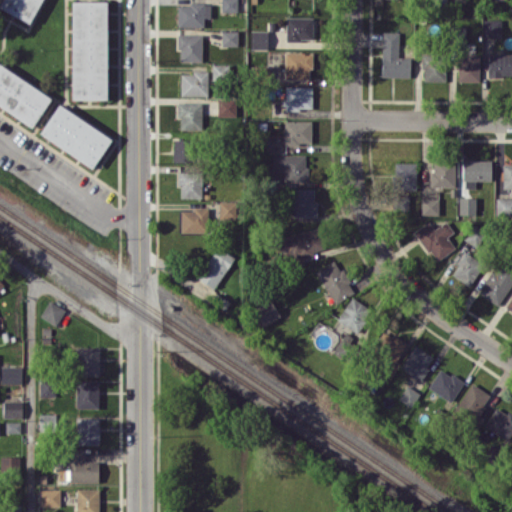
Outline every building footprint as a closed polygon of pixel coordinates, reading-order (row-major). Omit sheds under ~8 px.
[(41,0),(1,0),(0,4),(0,8),(30,23),(41,0)] [(221,0),(221,11),(237,11),(237,0),(221,0)] [(106,1),(71,1),(71,99),(107,99),(106,1)] [(204,26),(204,17),(210,17),(210,4),(177,4),(177,27),(204,26)] [(312,17),(286,17),(285,40),(312,40),(312,17)] [(501,37),(501,19),(483,19),(483,37),(501,37)] [(221,46),(238,46),(238,30),(221,30),(221,46)] [(250,48),(267,49),(267,30),(250,30),(250,48)] [(398,31),(382,31),(381,76),(410,77),(410,57),(398,57),(398,31)] [(201,61),(202,34),(178,33),(178,61),(201,61)] [(284,79),(310,79),(311,52),(284,51),(284,79)] [(511,54),(488,53),(488,76),(511,76),(511,54)] [(422,81),(445,80),(444,54),(422,54),(422,81)] [(479,81),(479,54),(453,54),(453,69),(457,69),(457,81),(479,81)] [(51,97),(0,64),(0,106),(32,127),(51,97)] [(211,79),(224,80),(225,70),(223,70),(223,64),(212,64),(211,79)] [(208,95),(208,72),(180,72),(180,95),(208,95)] [(312,86),(285,86),(284,108),(311,109),(312,86)] [(235,98),(217,99),(217,116),(235,115),(235,98)] [(180,129),(201,129),(201,101),(176,102),(176,118),(179,118),(180,129)] [(38,133),(92,167),(111,138),(58,103),(38,133)] [(311,120),(284,120),(284,144),(311,144),(311,120)] [(172,161),(195,161),(195,139),(173,138),(172,161)] [(306,154),(272,155),(272,171),(283,171),(284,182),(306,181),(306,154)] [(491,180),(491,160),(463,160),(462,180),(491,180)] [(455,187),(455,162),(431,161),(431,186),(455,187)] [(416,190),(416,162),(395,162),(395,189),(416,190)] [(502,188),(511,188),(511,164),(503,165),(502,188)] [(180,197),(201,198),(201,171),(177,170),(177,186),(180,186),(180,197)] [(315,216),(315,189),(292,188),(292,216),(315,216)] [(438,215),(439,198),(421,197),(420,214),(438,215)] [(475,214),(476,197),(459,197),(458,214),(475,214)] [(496,216),(511,215),(511,197),(496,197),(496,216)] [(218,218),(235,219),(236,201),(219,200),(218,218)] [(181,233),(205,232),(204,208),(180,209),(181,233)] [(415,231),(435,260),(455,247),(447,236),(453,232),(446,220),(434,229),(429,221),(415,231)] [(280,237),(288,267),(303,263),(301,255),(324,249),(318,227),(280,237)] [(234,257),(216,246),(196,277),(213,288),(234,257)] [(469,286),(482,266),(460,250),(454,259),(459,263),(452,274),(469,286)] [(335,303),(355,291),(335,258),(315,271),(335,303)] [(478,292),(497,305),(511,283),(511,272),(497,262),(478,292)] [(354,331),(370,309),(352,296),(336,319),(354,331)] [(280,315),(269,299),(251,311),(262,327),(280,315)] [(40,316),(56,325),(65,308),(48,300),(40,316)] [(389,378),(399,365),(395,361),(407,344),(386,329),(372,348),(386,358),(378,370),(389,378)] [(400,366),(419,379),(434,357),(415,344),(400,366)] [(98,375),(99,346),(75,346),(75,375),(98,375)] [(21,366),(1,366),(1,383),(21,383),(21,366)] [(440,368),(428,388),(451,402),(463,381),(440,368)] [(99,407),(98,379),(75,380),(76,408),(99,407)] [(39,380),(39,396),(55,396),(55,380),(39,380)] [(483,419),(477,415),(490,394),(471,382),(453,410),(479,426),(483,419)] [(399,399),(411,405),(419,391),(406,385),(399,399)] [(3,401),(3,417),(22,417),(22,401),(3,401)] [(511,432),(511,415),(497,405),(484,424),(507,440),(511,432)] [(56,413),(38,413),(38,431),(55,431),(56,413)] [(98,417),(75,418),(76,444),(99,444),(98,417)] [(5,432),(20,432),(20,422),(6,422),(5,432)] [(83,452),(67,452),(68,482),(98,481),(98,460),(83,461),(83,452)] [(19,456),(0,456),(0,471),(18,472),(19,456)] [(40,505),(60,506),(60,489),(40,488),(40,505)] [(75,511),(98,511),(99,488),(76,488),(75,511)]
